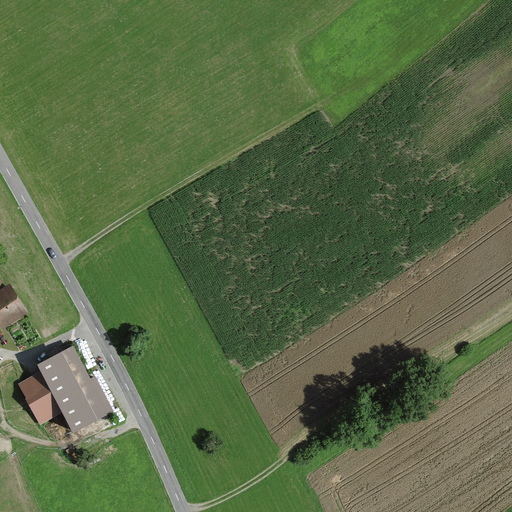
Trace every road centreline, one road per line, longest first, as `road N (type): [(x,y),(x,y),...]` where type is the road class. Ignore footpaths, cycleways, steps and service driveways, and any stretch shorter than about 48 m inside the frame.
road 1 (tertiary): [(0,157),(123,377),(182,511)]
road 2 (track): [(181,510),(237,491),(511,313)]
